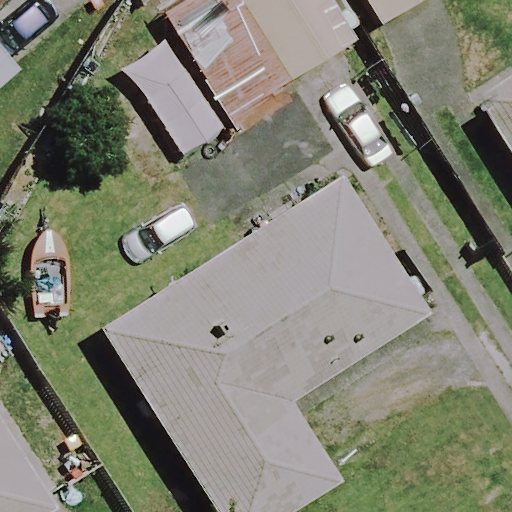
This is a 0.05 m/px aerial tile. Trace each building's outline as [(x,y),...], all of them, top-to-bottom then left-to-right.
[(343,51),(314,0),(220,0),(270,91),(343,51)] [(420,0),(346,0),(368,33),(420,0)] [(511,74),(460,107),(511,191),(511,74)] [(410,324),(325,189),(85,339),(193,511),(287,511),(321,491),(271,412),(410,324)] [(0,511),(30,511),(0,464),(0,511)]
